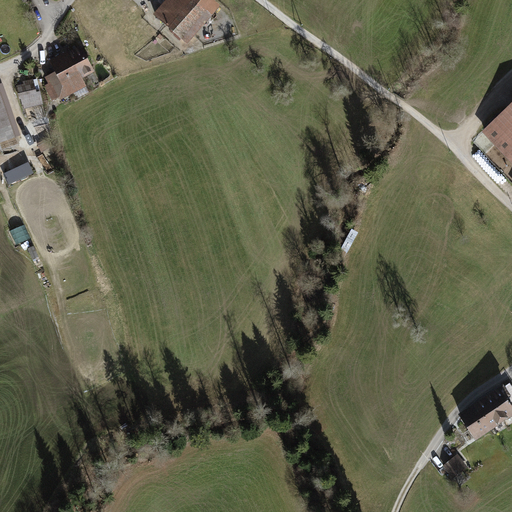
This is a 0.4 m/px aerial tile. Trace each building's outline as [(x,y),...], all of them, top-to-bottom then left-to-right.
[(212,0),(171,0),(156,17),(187,45),(221,8),(212,0)] [(77,44),(46,62),(65,96),(96,79),(77,44)] [(41,104),(35,81),(15,86),(21,109),(41,104)] [(0,96),(0,141),(2,141),(7,155),(23,150),(15,126),(10,128),(0,96)] [(511,106),(473,143),(511,184),(511,106)] [(24,168),(8,176),(12,185),(29,177),(24,168)] [(476,408),(461,417),(475,438),(490,428),(511,413),(511,392),(509,395),(503,386),(474,406),(476,408)] [(457,455),(444,465),(453,477),(466,467),(457,455)]
